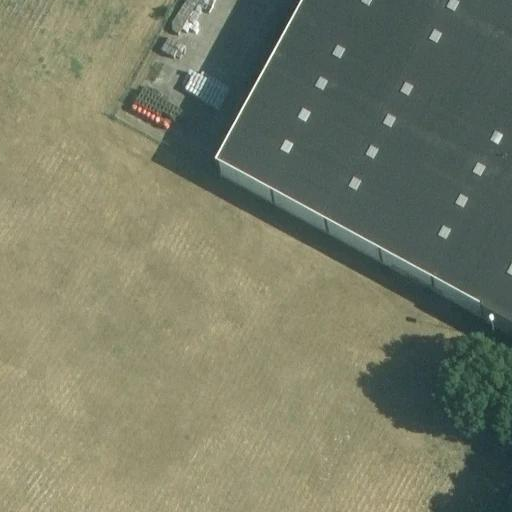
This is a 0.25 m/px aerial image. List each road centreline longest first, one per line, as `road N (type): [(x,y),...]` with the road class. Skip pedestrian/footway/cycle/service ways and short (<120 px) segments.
road 1 (residential): [(139,511),(290,242)]
road 2 (residential): [(80,0),(0,145)]
